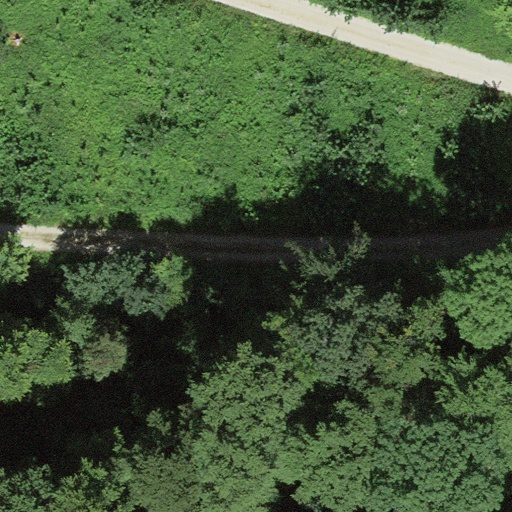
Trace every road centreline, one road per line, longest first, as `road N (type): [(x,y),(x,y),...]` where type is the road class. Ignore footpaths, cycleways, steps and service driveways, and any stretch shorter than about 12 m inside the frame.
road 1 (track): [(0,233),(306,254),(511,233)]
road 2 (track): [(511,86),(262,0)]
